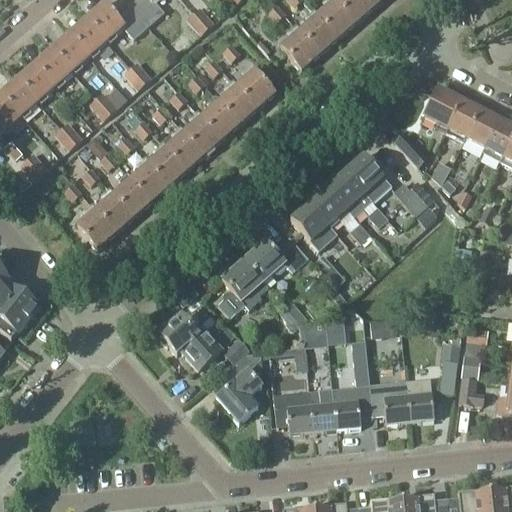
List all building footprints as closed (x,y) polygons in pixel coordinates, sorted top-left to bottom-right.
[(153,6),(160,0),(142,0),(131,11),(149,31),(164,18),(153,6)] [(237,0),(226,0),(235,10),(242,5),(237,0)] [(294,12),(303,5),(299,0),(289,0),(286,3),(294,12)] [(327,12),(319,19),(339,43),(356,28),(336,4),(333,0),(332,0),(323,8),(327,12)] [(340,0),(336,4),(356,28),(374,12),(363,0),(340,0)] [(363,0),(374,12),(387,0),(363,0)] [(149,31),(131,11),(117,22),(104,8),(86,24),(106,47),(123,33),(133,44),(149,31)] [(277,28),(286,20),(278,10),(269,18),(277,28)] [(194,19),(208,35),(214,30),(200,13),(194,19)] [(309,27),(301,34),(321,58),(339,43),(319,19),(315,16),(305,23),(309,27)] [(194,19),(187,25),(201,41),(208,35),(194,19)] [(106,47),(86,24),(68,40),(89,63),(106,47)] [(291,44),(281,52),(301,76),(321,58),(301,34),(299,31),(287,40),(291,44)] [(89,63),(68,40),(51,55),(69,76),(72,78),(89,63)] [(231,68),(240,60),(232,51),(223,58),(231,68)] [(54,93),(72,78),(69,76),(51,55),(34,70),(36,72),(54,93)] [(214,83),(223,76),(215,66),(206,74),(214,83)] [(131,74),(145,90),(151,85),(137,68),(131,74)] [(36,72),(34,70),(17,85),(35,105),(38,108),(54,93),(36,72)] [(246,83),(238,90),(259,113),(274,100),(250,72),(243,79),(246,83)] [(131,74),(124,79),(138,96),(145,90),(131,74)] [(197,99),(206,91),(198,82),(189,89),(197,99)] [(35,105),(17,85),(0,99),(0,101),(17,121),(19,124),(38,108),(35,105)] [(229,98),(220,106),(241,129),(259,113),(238,90),(234,86),(224,93),(229,98)] [(458,103),(439,93),(424,122),(443,132),(458,103)] [(179,115),(188,107),(180,98),(171,105),(179,115)] [(96,104),(110,121),(117,115),(103,99),(96,104)] [(17,121),(0,101),(0,135),(2,137),(3,138),(19,124),(17,121)] [(210,114),(202,121),(223,145),(241,129),(220,106),(217,101),(207,111),(210,114)] [(477,113),(458,103),(443,132),(446,133),(444,138),(461,147),(464,142),(462,142),(477,113)] [(96,104),(90,110),(103,126),(110,121),(96,104)] [(161,130),(170,122),(162,113),(153,120),(161,130)] [(497,123),(477,113),(462,142),(464,142),(482,152),(497,123)] [(193,129),(185,137),(205,161),(223,145),(202,121),(199,117),(190,125),(193,129)] [(511,141),(511,131),(497,123),(482,152),(484,153),(482,157),(499,166),(511,141)] [(143,145),(152,137),(144,128),(135,135),(143,145)] [(62,135),(76,151),(82,146),(68,130),(62,135)] [(175,146),(167,153),(187,177),(205,161),(185,137),(181,132),(171,141),(175,146)] [(62,135),(55,141),(69,157),(76,151),(62,135)] [(427,163),(405,139),(395,148),(418,172),(427,163)] [(511,141),(500,165),(511,171),(511,141)] [(126,161),(135,153),(127,144),(118,151),(126,161)] [(11,146),(4,152),(15,165),(22,159),(11,146)] [(158,160),(149,168),(169,192),(187,177),(167,153),(163,148),(154,156),(158,160)] [(102,151),(94,158),(100,164),(108,157),(102,151)] [(27,165),(41,181),(47,176),(34,159),(27,165)] [(108,177),(117,169),(109,160),(100,167),(108,177)] [(364,160),(345,177),(371,206),(372,207),(391,190),(364,160)] [(27,165),(20,170),(34,187),(41,181),(27,165)] [(132,184),(152,207),(169,192),(149,168),(145,165),(136,173),(139,177),(132,184)] [(449,173),(440,168),(433,182),(440,190),(449,173)] [(91,192),(100,184),(91,174),(82,182),(91,192)] [(345,177),(327,193),(347,215),(353,222),(371,206),(345,177)] [(121,193),(115,199),(135,222),(152,207),(132,184),(127,180),(118,188),(121,193)] [(442,192),(450,200),(456,194),(448,186),(442,192)] [(433,205),(418,187),(409,195),(425,213),(433,205)] [(409,195),(404,189),(395,197),(416,221),(425,213),(409,195)] [(73,207),(82,200),(74,190),(65,198),(73,207)] [(347,215),(327,193),(309,208),(329,231),(347,215)] [(105,207),(96,215),(116,239),(135,222),(115,199),(111,194),(101,202),(105,207)] [(472,200),(462,195),(456,208),(465,212),(472,200)] [(337,240),(329,231),(309,208),(291,225),(318,256),(337,240)] [(377,210),(367,219),(378,232),(388,223),(377,210)] [(88,222),(77,232),(98,255),(116,239),(96,215),(93,211),(85,218),(88,222)] [(427,211),(414,222),(422,231),(435,220),(427,211)] [(496,218),(487,212),(480,226),(488,232),(496,218)] [(359,226),(349,235),(360,248),(370,239),(359,226)] [(495,243),(506,248),(511,237),(511,232),(503,228),(495,243)] [(266,247),(245,266),(264,288),(285,269),(293,278),(308,265),(308,264),(292,246),(286,252),(283,249),(275,256),(266,247)] [(471,256),(456,254),(453,276),(468,278),(471,256)] [(323,258),(313,267),(335,292),(345,283),(323,258)] [(264,288),(245,266),(222,286),(233,298),(218,311),(230,324),(235,320),(242,328),(254,317),(252,313),(262,304),(259,302),(269,293),(264,288)] [(9,288),(0,277),(0,338),(14,349),(40,316),(14,296),(8,289),(9,288)] [(452,288),(451,296),(464,298),(465,289),(452,288)] [(334,293),(328,298),(341,311),(346,307),(334,293)] [(464,298),(451,296),(450,304),(463,306),(464,298)] [(293,309),(287,315),(289,317),(296,325),(296,326),(302,320),(293,309)] [(289,317),(282,322),(290,331),(296,325),(289,317)] [(204,334),(198,340),(182,322),(160,340),(163,343),(161,345),(168,353),(170,351),(177,359),(181,356),(199,376),(222,355),(204,334)] [(399,324),(370,327),(371,344),(401,340),(399,324)] [(312,330),(300,331),(305,355),(315,354),(312,330)] [(476,332),(475,341),(488,342),(489,334),(476,332)] [(488,342),(475,341),(474,348),(487,350),(488,342)] [(224,359),(233,370),(249,356),(239,345),(224,359)] [(337,436),(361,433),(360,424),(373,422),(364,346),(352,348),(354,366),(351,366),(354,398),(333,400),(337,436)] [(296,377),(307,376),(305,358),(294,359),(296,377)] [(215,404),(240,432),(260,415),(258,413),(251,406),(263,395),(261,392),(248,376),(260,366),(257,363),(255,359),(246,360),(224,379),(232,389),(215,404)] [(464,366),(462,381),(478,383),(481,369),(464,366)] [(453,398),(456,369),(444,367),(441,397),(453,398)] [(385,421),(386,431),(411,428),(406,385),(369,389),(373,422),(385,421)] [(476,386),(462,385),(459,408),(471,410),(471,409),(482,411),(483,400),(474,399),(476,386)] [(511,387),(510,387),(508,403),(499,402),(497,418),(511,420),(511,387)] [(411,428),(434,426),(431,391),(417,392),(418,402),(408,403),(411,428)] [(332,395),(309,398),(314,438),(337,436),(333,400),(332,401),(332,395)] [(309,398),(273,402),(276,433),(288,432),(289,441),(314,438),(309,398)] [(511,511),(511,491),(504,492),(504,494),(490,496),(491,511),(511,511)] [(491,511),(490,496),(476,497),(476,495),(458,497),(458,503),(446,504),(447,511),(491,511)] [(447,511),(446,504),(435,505),(434,499),(416,501),(416,504),(402,505),(403,511),(447,511)]
